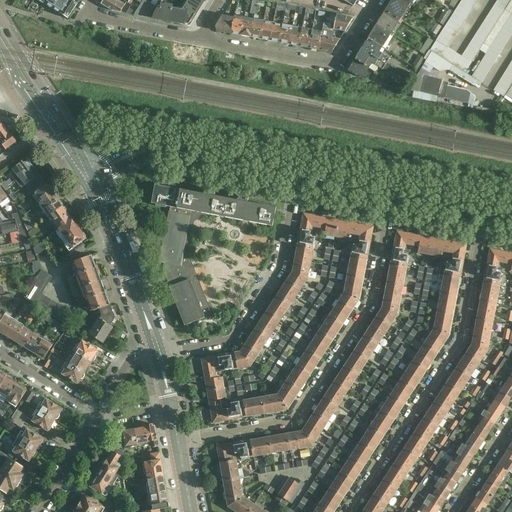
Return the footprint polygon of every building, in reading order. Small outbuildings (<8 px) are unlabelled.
[(47,0),(45,5),(52,10),(58,0),(47,0)] [(58,0),(52,10),(60,15),(68,0),(58,0)] [(67,19),(76,5),(74,3),(76,0),(68,0),(60,15),(67,19)] [(103,0),(100,5),(104,7),(111,11),(120,13),(126,3),(121,0),(103,0)] [(141,17),(150,4),(144,0),(143,0),(133,15),(141,17)] [(201,0),(188,0),(184,8),(188,10),(186,12),(189,14),(188,15),(188,18),(192,20),(204,2),(201,0)] [(397,0),(392,0),(385,12),(399,21),(408,6),(397,0)] [(439,0),(437,4),(445,8),(451,12),(458,0),(452,0),(449,5),(440,0),(439,0)] [(470,0),(461,0),(461,1),(473,9),(476,4),(470,0)] [(497,0),(494,4),(505,11),(508,6),(497,0)] [(461,1),(458,6),(470,14),(473,9),(461,1)] [(511,2),(511,1),(508,6),(505,11),(502,16),(499,20),(496,25),(493,30),(490,34),(487,39),(484,44),(481,49),(480,51),(486,54),(487,52),(490,48),(493,43),(496,38),(499,34),(502,29),(505,24),(508,20),(511,15),(511,13),(511,2)] [(152,19),(169,22),(172,8),(173,5),(161,3),(160,7),(159,7),(153,15),(152,19)] [(276,3),(275,10),(282,11),(283,5),(276,3)] [(150,4),(141,17),(149,18),(149,16),(155,7),(150,4)] [(491,9),(502,16),(505,11),(494,4),(491,9)] [(458,6),(454,11),(467,19),(470,14),(458,6)] [(172,8),(169,22),(189,26),(192,20),(188,18),(188,15),(189,14),(186,12),(188,10),(184,8),(183,10),(172,8)] [(436,22),(442,26),(451,12),(445,8),(436,22)] [(488,14),(499,20),(502,16),(491,9),(488,14)] [(454,11),(451,16),(463,24),(467,19),(454,11)] [(385,12),(376,26),(390,35),(399,21),(385,12)] [(485,18),(496,25),(499,20),(488,14),(485,18)] [(334,30),(345,32),(353,18),(336,15),(334,30)] [(234,19),(231,34),(241,36),(244,18),(235,16),(234,19)] [(451,16),(448,21),(460,28),(463,24),(451,16)] [(223,17),(216,27),(217,31),(231,34),(234,19),(223,17)] [(244,18),(241,36),(250,38),(253,20),(244,18)] [(485,18),(482,23),(493,30),(496,25),(485,18)] [(253,20),(250,38),(260,40),(263,22),(253,20)] [(448,21),(445,26),(457,33),(460,28),(448,21)] [(273,24),(263,22),(260,40),(269,41),(273,24)] [(479,28),(490,34),(493,30),(482,23),(479,28)] [(282,25),(273,24),(269,41),(279,43),(282,25)] [(435,24),(430,32),(436,36),(441,27),(435,24)] [(511,33),(511,28),(505,24),(502,29),(511,35),(511,33)] [(282,25),(279,43),(289,45),(292,27),(282,25)] [(376,26),(368,39),(381,48),(386,51),(390,44),(386,42),(390,35),(376,26)] [(445,26),(442,31),(454,38),(457,33),(445,26)] [(292,27),(289,45),(298,47),(302,29),(292,27)] [(476,32),(487,39),(490,34),(479,28),(476,32)] [(311,31),(302,29),(298,47),(308,49),(311,31)] [(511,35),(502,29),(499,34),(508,39),(511,35)] [(311,31),(308,49),(317,51),(321,33),(311,31)] [(321,33),(317,51),(331,53),(339,40),(332,39),(334,33),(321,31),(321,33)] [(442,31),(438,36),(451,43),(454,38),(442,31)] [(473,37),(484,44),(487,39),(476,32),(473,37)] [(508,39),(499,34),(496,38),(506,44),(508,39)] [(438,36),(435,41),(447,48),(451,43),(438,36)] [(470,42),(481,49),(484,44),(473,37),(470,42)] [(506,44),(496,38),(493,43),(503,49),(506,44)] [(368,39),(361,49),(385,64),(388,59),(378,52),(381,48),(368,39)] [(428,39),(419,52),(424,56),(425,54),(433,42),(428,39)] [(432,46),(429,51),(431,52),(448,63),(454,53),(447,48),(435,41),(432,46)] [(470,42),(467,47),(478,54),(480,51),(481,49),(470,42)] [(503,49),(493,43),(490,48),(500,53),(503,49)] [(467,47),(464,52),(474,59),(478,54),(467,47)] [(500,53),(490,48),(487,52),(497,59),(500,53)] [(361,49),(355,60),(375,73),(378,68),(381,70),(382,69),(387,73),(390,68),(385,64),(361,49)] [(477,88),(480,83),(471,77),(465,73),(448,63),(431,52),(424,63),(439,72),(448,70),(476,89),(477,88)] [(471,64),(474,59),(464,52),(461,57),(471,64)] [(487,52),(486,54),(484,57),(494,64),(497,59),(487,52)] [(454,53),(448,63),(465,73),(468,68),(471,64),(461,57),(454,53)] [(490,69),(494,64),(484,57),(480,62),(490,69)] [(355,60),(348,71),(356,76),(357,74),(362,78),(368,69),(374,73),(375,73),(355,60)] [(487,74),(490,69),(480,62),(477,67),(487,74)] [(484,79),(487,74),(477,67),(474,72),(484,79)] [(502,76),(511,81),(511,74),(505,71),(502,76)] [(481,84),(484,79),(474,72),(471,77),(480,83),(481,84)] [(424,76),(420,93),(423,93),(422,98),(460,107),(462,103),(470,105),(473,95),(467,91),(446,86),(446,85),(440,80),(424,76)] [(510,87),(510,86),(511,83),(511,81),(502,76),(499,81),(510,87)] [(496,86),(506,92),(507,91),(510,87),(499,81),(496,86)] [(503,98),(505,96),(506,92),(496,86),(493,91),(503,98)] [(0,123),(0,140),(9,133),(2,124),(0,123)] [(9,133),(0,140),(0,146),(0,147),(2,146),(5,150),(11,146),(12,147),(16,144),(16,141),(13,138),(12,137),(9,133)] [(14,181),(32,167),(26,159),(12,169),(15,173),(11,177),(14,181)] [(38,174),(32,167),(14,181),(15,181),(21,189),(25,185),(38,174)] [(38,174),(25,185),(30,192),(26,194),(27,196),(31,193),(31,194),(45,183),(38,174)] [(0,185),(4,191),(8,188),(7,186),(12,183),(9,180),(5,183),(4,182),(0,185)] [(155,184),(151,203),(155,204),(155,206),(165,208),(165,206),(169,207),(169,209),(168,213),(159,262),(164,263),(163,264),(162,269),(169,287),(169,288),(169,289),(169,288),(184,325),(183,326),(184,326),(204,318),(207,317),(205,312),(210,311),(204,297),(205,297),(187,254),(188,252),(193,223),(203,216),(205,215),(218,217),(220,217),(225,218),(229,219),(243,222),(245,222),(272,227),(275,211),(276,209),(276,208),(251,204),(250,203),(247,203),(248,198),(238,196),(237,201),(214,197),(215,191),(205,189),(203,195),(179,190),(177,189),(173,189),(174,188),(155,184)] [(40,204),(53,194),(50,190),(51,189),(49,186),(47,186),(46,185),(33,195),(40,204)] [(0,187),(0,205),(8,199),(0,187)] [(8,196),(13,202),(17,199),(12,193),(8,196)] [(40,204),(49,217),(62,207),(62,206),(62,205),(60,202),(59,202),(53,194),(40,204)] [(49,217),(59,230),(72,220),(66,212),(67,211),(65,208),(63,208),(62,207),(49,217)] [(318,228),(320,218),(318,217),(317,216),(315,216),(314,217),(303,214),(300,231),(310,233),(311,227),(318,228)] [(335,237),(338,222),(331,221),(331,220),(328,220),(328,219),(320,218),(318,228),(325,229),(324,235),(335,237)] [(15,221),(17,231),(24,230),(20,220),(15,221)] [(72,220),(59,230),(57,231),(67,244),(64,245),(69,251),(86,239),(85,238),(86,237),(84,234),(82,234),(72,220)] [(29,221),(24,224),(27,232),(32,229),(29,221)] [(354,235),(356,225),(348,223),(345,223),(345,224),(338,222),(335,237),(345,239),(346,233),(354,235)] [(14,224),(4,226),(5,234),(16,232),(14,224)] [(356,225),(354,235),(360,236),(359,242),(369,244),(372,228),(362,226),(361,225),(359,224),(357,225),(356,225)] [(24,231),(24,230),(17,231),(19,243),(26,241),(24,231)] [(300,231),(297,248),(312,251),(314,238),(315,234),(310,233),(300,231)] [(394,248),(408,251),(409,245),(411,246),(413,235),(412,235),(411,234),(408,234),(407,234),(397,232),(394,248)] [(413,235),(411,246),(419,247),(418,253),(428,255),(431,240),(425,239),(421,237),(413,235)] [(431,240),(428,255),(442,258),(443,252),(447,252),(449,242),(442,241),(438,241),(431,240)] [(366,261),(369,244),(359,242),(354,241),(353,246),(351,258),(366,261)] [(449,242),(447,252),(454,254),(453,259),(462,261),(465,245),(456,244),(455,243),(452,242),(450,243),(449,242)] [(41,243),(33,248),(36,255),(45,249),(41,243)] [(82,243),(73,250),(76,254),(86,249),(82,243)] [(297,248),(295,257),(310,260),(312,251),(297,248)] [(394,248),(391,265),(406,268),(408,256),(408,251),(394,248)] [(487,266),(497,268),(498,262),(504,263),(506,253),(505,253),(504,252),(501,251),(500,252),(490,250),(487,266)] [(32,251),(25,253),(28,263),(35,262),(32,251)] [(96,268),(94,263),(91,256),(75,262),(79,275),(96,268)] [(295,257),(294,266),(309,269),(310,260),(295,257)] [(364,270),(366,261),(351,258),(349,267),(364,270)] [(459,278),(462,261),(453,259),(453,260),(447,258),(444,276),(459,278)] [(40,271),(41,270),(38,263),(32,265),(34,273),(40,271)] [(391,265),(389,274),(404,277),(406,268),(391,265)] [(309,269),(294,266),(293,273),(292,274),(305,282),(307,279),(309,269)] [(487,266),(483,283),(499,286),(501,274),(496,273),(497,268),(487,266)] [(363,279),(364,270),(349,267),(348,276),(363,279)] [(100,281),(96,268),(79,275),(84,287),(100,281)] [(44,311),(50,301),(40,295),(51,277),(41,270),(40,271),(35,280),(23,298),(44,311)] [(292,274),(287,281),(300,290),(305,282),(292,274)] [(389,274),(387,283),(402,286),(404,277),(389,274)] [(348,276),(346,285),(361,288),(363,279),(348,276)] [(457,288),(459,278),(444,276),(442,285),(457,288)] [(105,293),(100,281),(84,287),(88,299),(105,293)] [(287,281),(282,289),(295,298),(300,290),(287,281)] [(387,283),(385,292),(401,296),(402,286),(387,283)] [(497,295),(499,286),(483,283),(482,292),(497,295)] [(346,285),(344,294),(358,299),(359,299),(361,288),(346,285)] [(456,297),(457,288),(442,285),(440,294),(456,297)] [(282,289),(277,297),(290,306),(295,298),(282,289)] [(385,292),(384,301),(399,305),(401,296),(385,292)] [(495,305),(497,295),(482,292),(480,301),(495,305)] [(110,306),(105,293),(88,299),(93,312),(99,309),(110,306)] [(358,299),(344,294),(339,301),(353,310),(359,300),(358,299)] [(454,306),(456,297),(440,294),(439,303),(454,306)] [(277,297),(272,305),(285,313),(290,306),(277,297)] [(44,311),(50,315),(57,304),(51,300),(50,301),(44,311)] [(347,318),(353,310),(339,301),(334,309),(347,318)] [(399,305),(384,301),(382,310),(395,319),(397,316),(399,305)] [(480,301),(478,310),(494,314),(495,305),(480,301)] [(452,315),(454,306),(439,303),(437,312),(452,315)] [(50,315),(55,318),(61,308),(62,307),(57,304),(50,315)] [(285,313),(272,305),(267,313),(280,321),(285,313)] [(99,309),(100,311),(102,316),(99,319),(99,320),(110,326),(114,319),(114,318),(114,317),(110,306),(99,309)] [(67,312),(61,308),(55,318),(61,322),(67,312)] [(334,309),(329,317),(342,326),(347,318),(334,309)] [(382,310),(377,318),(390,327),(395,319),(382,310)] [(492,323),(494,314),(478,310),(477,320),(492,323)] [(207,317),(204,318),(205,320),(213,317),(210,311),(205,312),(207,317)] [(67,312),(61,322),(67,326),(73,315),(67,312)] [(451,324),(452,315),(437,312),(435,321),(451,324)] [(261,322),(273,331),(278,323),(266,314),(261,322)] [(14,320),(5,315),(0,322),(0,333),(2,335),(5,335),(14,320)] [(45,315),(42,320),(51,325),(54,321),(45,315)] [(329,317),(324,325),(337,333),(342,326),(329,317)] [(377,318),(372,326),(377,330),(376,331),(378,332),(377,334),(383,338),(390,327),(377,318)] [(112,327),(110,326),(99,320),(99,319),(89,335),(102,343),(112,327)] [(14,320),(5,335),(6,335),(6,338),(9,340),(11,339),(15,341),(24,326),(14,320)] [(490,332),(492,323),(477,320),(475,329),(490,332)] [(61,331),(63,327),(54,321),(51,325),(61,331)] [(449,332),(451,324),(435,321),(434,330),(449,332)] [(268,338),(273,331),(261,322),(255,330),(268,338)] [(306,327),(302,324),(297,332),(301,335),(306,327)] [(324,325),(319,332),(332,341),(337,333),(324,325)] [(24,326),(15,341),(19,343),(19,346),(22,347),(24,347),(25,347),(34,333),(24,326)] [(76,332),(67,326),(63,332),(73,338),(76,332)] [(372,326),(364,337),(378,346),(383,338),(377,334),(378,332),(376,331),(377,330),(372,326)] [(288,329),(285,334),(290,337),(293,332),(288,329)] [(488,341),(490,332),(475,329),(473,338),(488,341)] [(263,346),(268,338),(255,330),(251,337),(263,346)] [(434,330),(429,336),(442,345),(449,335),(449,332),(434,330)] [(297,332),(291,340),(296,343),(301,335),(297,332)] [(319,332),(312,343),(318,347),(319,345),(320,346),(322,345),(327,348),(332,341),(319,332)] [(43,338),(34,333),(25,347),(26,348),(26,350),(29,352),(31,351),(34,353),(43,338)] [(404,335),(400,333),(393,344),(397,347),(404,335)] [(437,353),(442,345),(429,336),(424,344),(437,353)] [(258,354),(263,346),(251,337),(245,345),(258,354)] [(373,353),(378,346),(364,337),(359,345),(373,353)] [(43,338),(34,353),(38,355),(38,357),(41,359),(43,358),(44,359),(53,344),(43,338)] [(488,341),(473,338),(472,345),(472,346),(485,354),(486,351),(488,341)] [(288,346),(292,349),(296,343),(291,340),(288,346)] [(73,351),(91,362),(91,361),(92,361),(93,360),(95,358),(94,356),(97,351),(82,342),(80,345),(78,344),(73,351)] [(312,343),(307,351),(320,359),(327,348),(322,345),(320,346),(319,345),(318,347),(312,343)] [(437,353),(424,344),(419,352),(432,360),(437,353)] [(253,361),(258,354),(245,345),(241,353),(253,361)] [(359,345),(355,352),(368,361),(373,353),(359,345)] [(480,362),(485,354),(472,346),(467,353),(480,362)] [(498,350),(489,363),(494,366),(503,354),(498,350)] [(66,362),(84,373),(84,372),(85,372),(86,372),(89,369),(88,367),(88,366),(91,362),(73,351),(75,353),(73,356),(71,354),(66,362)] [(307,351),(302,359),(315,367),(320,359),(307,351)] [(355,352),(349,360),(363,368),(368,361),(355,352)] [(241,353),(235,354),(238,369),(250,367),(253,361),(241,353)] [(475,370),(480,362),(467,353),(462,361),(475,370)] [(238,369),(235,354),(226,355),(229,371),(238,369)] [(217,357),(220,372),(229,371),(226,355),(217,357)] [(412,362),(425,370),(430,363),(417,355),(412,362)] [(217,357),(207,359),(202,360),(203,370),(203,372),(203,374),(204,375),(205,376),(214,374),(213,368),(219,367),(220,372),(217,357)] [(506,360),(502,357),(496,365),(500,368),(506,360)] [(46,359),(42,366),(47,369),(51,362),(46,359)] [(302,359),(297,367),(310,375),(315,367),(302,359)] [(349,360),(344,368),(358,376),(363,368),(349,360)] [(469,377),(475,370),(462,361),(456,369),(469,377)] [(84,373),(66,362),(62,369),(64,371),(62,374),(77,384),(80,379),(82,378),(84,376),(83,374),(84,373)] [(420,378),(425,370),(412,362),(407,370),(420,378)] [(305,383),(310,375),(297,367),(292,364),(287,371),(292,374),(305,383)] [(496,365),(491,374),(495,376),(500,368),(496,365)] [(352,384),(358,376),(344,368),(339,375),(352,384)] [(464,385),(469,377),(456,369),(451,377),(464,385)] [(407,370),(400,381),(413,390),(420,378),(407,370)] [(485,370),(479,379),(484,382),(490,373),(485,370)] [(254,377),(253,376),(248,377),(249,382),(262,380),(265,375),(260,372),(257,377),(254,377)] [(511,387),(511,375),(508,373),(506,377),(502,381),(511,387)] [(208,391),(223,388),(221,378),(215,379),(214,374),(205,376),(205,381),(207,384),(208,391)] [(292,374),(287,382),(300,391),(305,383),(292,374)] [(347,392),(352,384),(339,375),(334,383),(347,392)] [(459,393),(464,385),(451,377),(446,384),(459,393)] [(6,399),(16,384),(12,382),(12,380),(9,378),(7,379),(0,389),(0,394),(3,396),(3,397),(6,399)] [(400,381),(395,389),(408,397),(413,390),(400,381)] [(511,399),(511,397),(511,387),(502,381),(499,386),(502,388),(500,392),(511,399)] [(287,382),(282,389),(295,398),(300,391),(287,382)] [(342,399),(347,392),(334,383),(329,391),(342,399)] [(16,384),(6,399),(17,406),(27,391),(26,391),(25,388),(23,387),(20,387),(16,384)] [(459,393),(446,384),(441,392),(454,401),(459,393)] [(475,385),(469,394),(474,397),(480,389),(475,385)] [(489,389),(483,385),(480,390),(486,394),(489,389)] [(210,406),(220,405),(219,400),(224,399),(223,388),(208,391),(210,398),(209,398),(209,401),(210,406)] [(282,389),(278,395),(286,408),(288,408),(295,398),(282,389)] [(395,389),(390,397),(403,405),(408,397),(395,389)] [(378,392),(373,390),(369,396),(374,399),(378,392)] [(484,394),(485,395),(486,394),(480,390),(476,397),(480,399),(484,394)] [(505,408),(511,399),(500,392),(497,390),(492,398),(505,408)] [(23,401),(29,404),(35,395),(29,391),(23,401)] [(337,407),(342,399),(329,391),(324,399),(337,407)] [(278,395),(271,397),(274,412),(285,410),(286,408),(278,395)] [(434,403),(447,411),(452,403),(439,395),(434,403)] [(365,402),(370,405),(374,399),(369,396),(365,402)] [(271,397),(262,398),(265,414),(274,412),(271,397)] [(390,397),(385,404),(398,413),(403,405),(390,397)] [(262,398),(253,400),(255,415),(265,414),(262,398)] [(492,398),(488,403),(491,405),(489,408),(500,416),(505,408),(492,398)] [(332,415),(337,407),(324,399),(319,406),(332,415)] [(41,402),(36,410),(54,420),(55,419),(57,419),(59,416),(58,414),(61,409),(46,400),(44,403),(41,402)] [(253,400),(244,401),(246,417),(255,415),(253,400)] [(246,417),(244,401),(235,403),(238,418),(246,417)] [(232,410),(227,411),(229,420),(238,418),(235,403),(231,404),(232,410)] [(434,403),(429,410),(442,419),(447,411),(434,403)] [(385,404),(380,412),(393,421),(398,413),(385,404)] [(210,408),(209,409),(210,412),(211,413),(213,423),(229,420),(227,411),(227,410),(221,411),(220,405),(210,406),(210,408)] [(319,406),(314,414),(327,422),(332,415),(319,406)] [(464,414),(468,417),(473,410),(469,407),(464,414)] [(460,408),(457,413),(462,416),(465,411),(460,408)] [(484,410),(481,415),(494,424),(500,416),(489,408),(486,412),(484,410)] [(28,417),(17,410),(13,416),(24,423),(28,417)] [(36,410),(32,416),(35,418),(32,422),(47,431),(50,426),(51,426),(52,426),(54,423),(54,421),(54,420),(36,410)] [(429,410),(424,418),(437,427),(442,419),(429,410)] [(380,412),(375,420),(388,428),(393,421),(380,412)] [(327,422),(314,414),(309,422),(322,430),(327,422)] [(489,432),(494,424),(481,415),(478,420),(480,422),(478,425),(489,432)] [(10,421),(21,428),(24,423),(13,416),(10,421)] [(424,418),(419,426),(432,435),(437,427),(424,418)] [(375,420),(370,428),(383,436),(388,428),(375,420)] [(358,424),(353,421),(350,426),(355,429),(358,424)] [(144,426),(148,443),(153,442),(154,448),(158,447),(155,432),(154,426),(152,425),(144,426)] [(300,433),(314,442),(319,434),(317,432),(307,425),(302,433),(300,433)] [(473,427),(470,432),(483,441),(489,432),(478,425),(475,429),(473,427)] [(137,445),(148,443),(144,426),(140,427),(141,429),(134,430),(137,445)] [(419,426),(414,434),(427,442),(432,435),(419,426)] [(461,430),(456,427),(452,433),(457,436),(461,430)] [(17,440),(35,451),(36,450),(38,449),(40,446),(39,444),(43,439),(32,432),(25,428),(22,432),(18,440),(17,439),(17,440)] [(338,428),(332,437),(337,439),(340,434),(339,434),(341,431),(338,428)] [(370,428),(365,435),(378,443),(383,436),(370,428)] [(134,430),(127,431),(121,432),(122,436),(117,437),(118,443),(125,441),(126,447),(137,445),(134,430)] [(470,432),(466,437),(469,439),(467,443),(478,450),(483,441),(470,432)] [(300,433),(295,434),(298,449),(311,447),(314,442),(300,433)] [(448,439),(453,442),(457,436),(452,433),(448,439)] [(295,434),(286,435),(289,450),(298,449),(295,434)] [(414,434),(409,442),(422,450),(427,442),(414,434)] [(286,435),(277,437),(279,452),(289,450),(286,435)] [(365,435),(360,443),(373,451),(378,443),(365,435)] [(448,438),(442,435),(439,440),(445,443),(448,438)] [(271,454),(279,452),(277,437),(268,438),(271,454)] [(261,455),(271,454),(268,438),(258,440),(261,455)] [(333,442),(328,439),(323,448),(327,451),(333,442)] [(35,451),(17,440),(12,447),(16,449),(13,453),(28,462),(32,457),(34,457),(35,454),(35,452),(35,451)] [(253,457),(261,455),(258,440),(250,442),(253,457)] [(250,442),(232,445),(234,455),(239,454),(240,459),(253,457),(250,442)] [(409,442),(404,449),(417,458),(422,450),(409,442)] [(360,443),(355,451),(368,459),(373,451),(360,443)] [(472,458),(478,450),(467,443),(464,446),(462,445),(459,449),(472,458)] [(232,445),(222,446),(217,447),(218,457),(218,459),(218,461),(219,462),(220,463),(230,461),(229,456),(234,455),(232,445)] [(511,449),(509,447),(503,456),(511,462),(511,449)] [(317,456),(322,459),(327,451),(323,448),(317,456)] [(102,467),(117,477),(118,476),(115,475),(120,466),(118,464),(120,460),(119,458),(120,457),(128,462),(127,455),(117,449),(114,453),(113,452),(112,454),(110,454),(102,467)] [(404,449),(399,457),(412,466),(417,458),(404,449)] [(467,466),(472,458),(459,449),(456,454),(453,458),(467,466)] [(438,454),(432,450),(429,455),(434,459),(438,454)] [(355,451),(350,458),(363,467),(368,459),(355,451)] [(0,472),(17,483),(22,476),(19,473),(22,468),(9,459),(8,460),(6,458),(7,457),(0,452),(0,463),(4,466),(0,472)] [(511,462),(503,456),(497,465),(509,472),(511,468),(511,462)] [(316,470),(321,460),(316,457),(311,467),(316,470)] [(399,457),(393,465),(407,473),(412,466),(399,457)] [(350,458),(345,466),(357,475),(363,467),(350,458)] [(461,475),(467,466),(453,458),(451,461),(448,466),(461,475)] [(163,477),(160,461),(144,463),(147,480),(163,477)] [(220,463),(221,473),(236,470),(235,461),(230,461),(220,463)] [(330,467),(325,464),(319,472),(324,475),(327,470),(328,471),(330,467)] [(393,465),(388,473),(402,481),(407,473),(393,465)] [(497,465),(492,473),(506,482),(509,477),(506,476),(508,472),(497,465)] [(345,466),(340,474),(352,482),(357,475),(345,466)] [(456,483),(461,475),(448,466),(442,475),(456,483)] [(111,487),(117,477),(102,467),(96,477),(111,487)] [(238,479),(236,470),(221,473),(223,481),(238,479)] [(432,473),(428,470),(425,475),(428,477),(433,480),(434,477),(431,475),(432,473)] [(17,483),(0,472),(0,489),(6,493),(9,488),(13,490),(17,483)] [(388,473),(383,480),(397,489),(402,481),(388,473)] [(492,473),(487,481),(498,489),(500,485),(503,487),(506,482),(492,473)] [(340,474),(334,482),(347,490),(352,482),(340,474)] [(450,492),(456,483),(442,475),(440,478),(437,483),(450,492)] [(111,487),(96,477),(89,487),(105,497),(111,487)] [(166,493),(163,477),(147,480),(150,496),(166,493)] [(275,493),(291,504),(303,484),(296,480),(294,483),(286,477),(275,493)] [(223,481),(225,491),(240,488),(238,479),(223,481)] [(383,480),(378,488),(392,497),(397,489),(383,480)] [(487,481),(481,490),(495,499),(498,494),(495,492),(498,489),(487,481)] [(334,482),(329,490),(342,498),(347,490),(334,482)] [(445,500),(450,492),(437,483),(434,488),(436,490),(434,493),(445,500)] [(241,498),(240,488),(225,491),(226,501),(241,498)] [(378,488),(373,496),(387,504),(392,497),(378,488)] [(329,490),(325,497),(337,505),(342,498),(329,490)] [(481,490),(476,498),(487,506),(489,502),(492,504),(495,499),(481,490)] [(425,498),(418,494),(414,491),(408,500),(412,503),(416,497),(422,502),(425,498)] [(169,508),(166,493),(150,496),(152,511),(159,510),(169,508)] [(439,508),(445,500),(434,493),(431,497),(429,495),(426,500),(439,508)] [(81,502),(78,507),(86,511),(98,511),(102,507),(97,504),(99,501),(91,496),(90,499),(85,496),(85,497),(83,497),(81,501),(81,502)] [(373,496),(368,504),(381,511),(387,504),(373,496)] [(325,497),(320,505),(330,511),(333,511),(337,505),(325,497)] [(238,511),(246,501),(241,498),(226,501),(227,507),(234,511),(238,511)] [(476,498),(470,507),(477,511),(486,511),(487,511),(484,509),(487,506),(476,498)] [(408,500),(403,508),(407,511),(412,503),(408,500)] [(425,511),(436,511),(439,508),(426,500),(420,508),(425,511)] [(249,511),(254,506),(246,501),(238,511),(249,511)]
